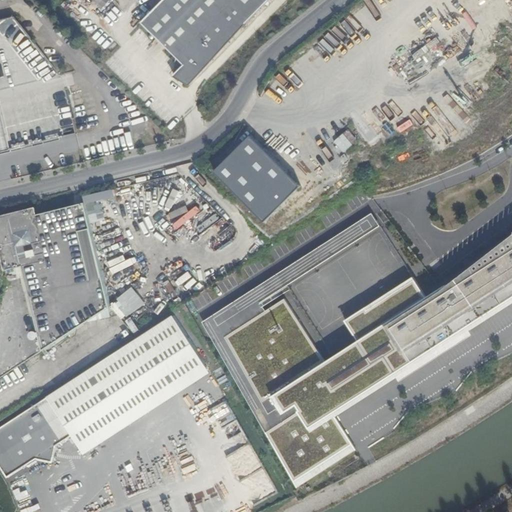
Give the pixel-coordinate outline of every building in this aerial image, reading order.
[(109,0),(92,0),(101,9),(110,1),(109,0)] [(160,0),(155,6),(195,45),(184,57),(201,66),(265,0),(160,0)] [(14,13),(0,16),(0,145),(74,127),(61,73),(14,13)] [(378,105),(393,124),(405,115),(390,96),(378,105)] [(347,136),(352,132),(349,129),(335,141),(344,152),(354,144),(347,136)] [(173,208),(180,191),(174,188),(167,205),(173,208)] [(85,198),(39,208),(37,202),(2,210),(0,213),(0,242),(6,266),(24,261),(39,324),(34,325),(32,327),(31,331),(33,334),(36,335),(39,334),(41,333),(45,344),(111,302),(85,198)] [(222,339),(266,310),(261,302),(380,224),(372,212),(203,322),(266,432),(273,428),(222,339)] [(266,310),(222,339),(273,428),(266,432),(298,487),(357,449),(334,417),(397,377),(399,381),(472,335),(469,331),(511,302),(511,236),(448,283),(447,282),(426,295),(413,275),(345,319),(358,340),(326,361),(285,298),(266,310)] [(122,320),(136,312),(126,295),(112,303),(122,320)] [(175,316),(0,427),(0,463),(8,476),(38,458),(53,461),(57,445),(73,435),(82,449),(208,367),(175,316)] [(133,317),(127,320),(134,332),(140,329),(133,317)] [(203,407),(217,402),(211,386),(197,391),(203,407)] [(214,411),(216,416),(216,417),(227,440),(242,433),(235,419),(233,420),(226,405),(214,411)] [(95,441),(82,449),(85,454),(98,445),(95,441)]
